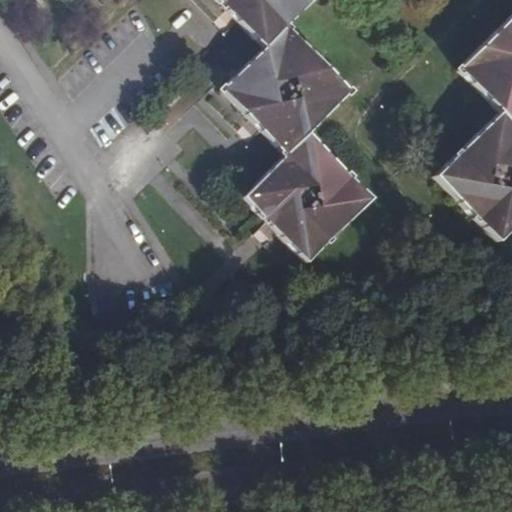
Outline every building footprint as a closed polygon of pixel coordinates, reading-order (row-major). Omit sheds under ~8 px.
[(257,41),(280,19),(299,0),(216,0),(217,0),(247,0),(251,3),(235,19),(257,41)] [(247,0),(217,0),(235,19),(251,3),(247,0)] [(511,5),(449,64),(490,107),(511,130),(511,5)] [(277,147),(299,126),(341,84),(280,19),(257,41),(215,84),(235,104),(249,91),(271,112),(257,126),(277,147)] [(235,104),(257,126),(271,112),(249,91),(235,104)] [(511,130),(490,107),(424,172),(488,237),(511,215),(497,201),(511,186),(511,130)] [(361,191),(299,126),(277,147),(235,186),(258,210),(272,198),(290,215),(276,229),(298,252),(361,191)] [(511,186),(497,201),(511,215),(511,214),(511,186)] [(258,210),(276,229),(290,215),(272,198),(258,210)]
